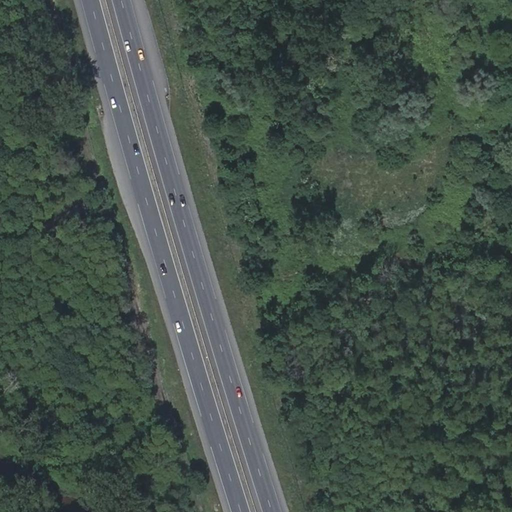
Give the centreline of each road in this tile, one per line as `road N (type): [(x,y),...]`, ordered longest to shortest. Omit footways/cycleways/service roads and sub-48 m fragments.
road 1 (motorway): [(90,0),(244,511)]
road 2 (motorway): [(274,511),(122,0)]
